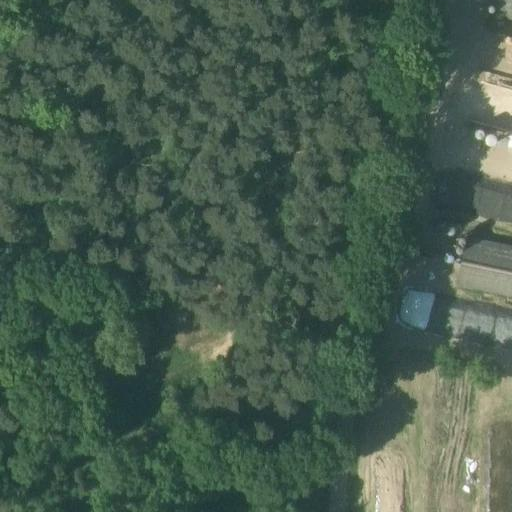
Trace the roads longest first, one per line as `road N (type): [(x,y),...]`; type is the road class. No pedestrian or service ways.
road 1 (unclassified): [(343,511),(353,415),(437,0)]
road 2 (track): [(0,432),(345,475)]
